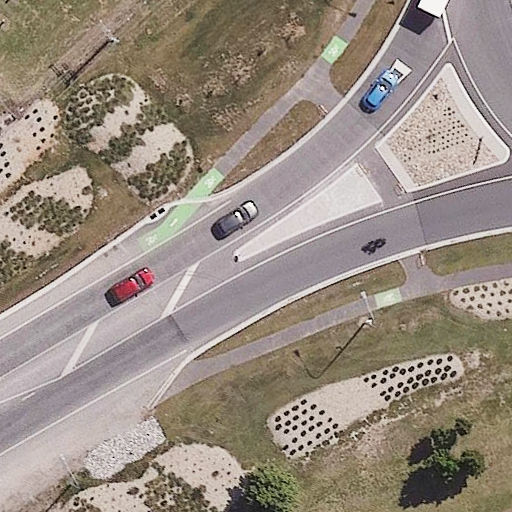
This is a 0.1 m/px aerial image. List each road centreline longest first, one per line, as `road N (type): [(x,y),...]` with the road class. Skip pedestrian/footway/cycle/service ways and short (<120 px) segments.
road 1 (trunk): [(151,313),(228,228),(381,95),(441,0)]
road 2 (trunk): [(511,195),(404,227),(264,284),(151,313)]
road 3 (trunk): [(0,398),(151,313)]
